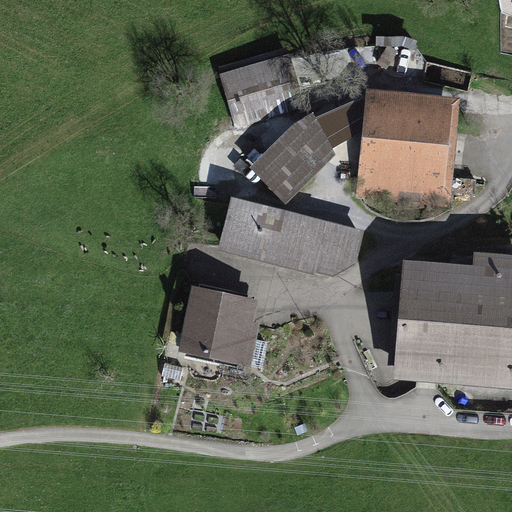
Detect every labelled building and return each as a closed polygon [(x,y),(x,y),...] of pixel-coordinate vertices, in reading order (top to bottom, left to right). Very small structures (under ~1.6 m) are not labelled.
[(291,47),(219,67),(236,128),(309,107),(291,47)] [(450,207),(461,96),(367,87),(366,95),(363,133),(356,199),(450,207)] [(366,95),(316,116),(333,148),(363,133),(366,95)] [(316,116),(313,111),(295,121),(250,166),(286,202),(336,154),(333,148),(316,116)] [(232,195),(218,250),(330,278),(357,262),(366,228),(232,195)] [(395,377),(511,385),(511,252),(475,250),(474,263),(404,258),(395,377)] [(264,303),(194,289),(182,354),(251,368),(264,303)]
